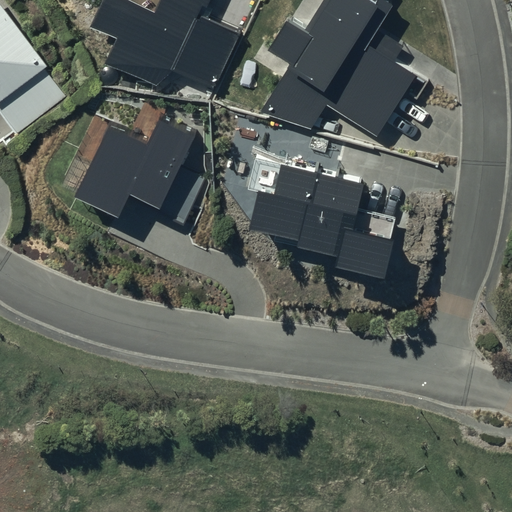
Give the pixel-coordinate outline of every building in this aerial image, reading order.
[(0,0),(0,102),(19,129),(65,96),(43,64),(49,60),(7,0),(0,0)] [(217,0),(165,0),(159,16),(123,0),(104,0),(92,29),(124,43),(113,69),(160,90),(177,74),(216,91),(242,33),(209,19),(217,0)] [(323,0),(312,20),(288,6),(271,35),(292,48),(289,53),(291,54),(265,99),(310,125),(325,97),(380,129),(416,66),(397,55),(405,40),(377,23),(390,0),(323,0)] [(195,131),(162,116),(151,139),(110,119),(78,187),(122,207),(133,186),(162,199),(158,208),(185,220),(205,177),(179,165),(195,131)] [(363,206),(370,175),(288,155),(286,161),(260,154),(252,186),(261,188),(254,217),(304,230),(302,236),(343,246),(340,256),(392,269),(403,228),(398,227),(401,215),(363,206)]
